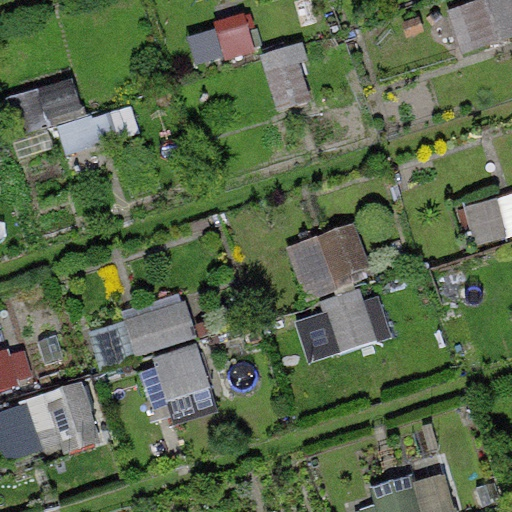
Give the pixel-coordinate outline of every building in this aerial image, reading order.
[(471,57),(511,41),(511,0),(481,0),(453,11),(471,57)] [(271,53),(283,111),(322,103),(310,45),(271,53)] [(480,237),(511,233),(511,192),(475,198),(480,237)] [(293,246),(312,299),(381,275),(363,222),(293,246)] [(370,292),(300,310),(312,360),(383,342),(370,292)] [(194,298),(95,323),(107,369),(145,360),(160,420),(221,405),(194,298)] [(0,352),(0,392),(43,377),(30,341),(0,352)] [(89,380),(0,413),(0,429),(15,469),(109,435),(89,380)] [(366,488),(370,511),(456,511),(448,471),(366,488)]
